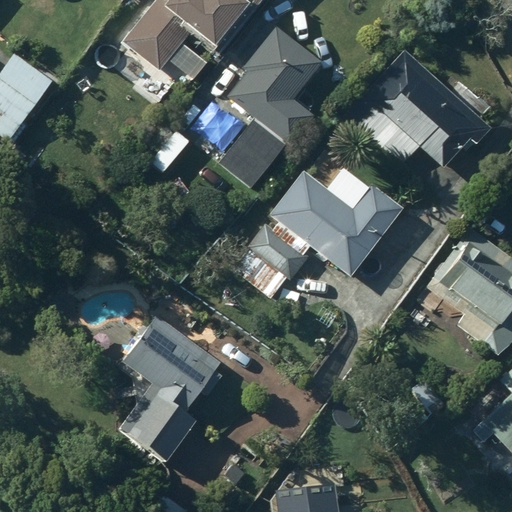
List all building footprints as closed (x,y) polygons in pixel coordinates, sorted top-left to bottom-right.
[(155,0),(121,43),(158,73),(185,38),(208,56),(242,13),(248,17),(261,0),(155,0)] [(272,33),(242,73),(245,75),(224,101),(257,126),(250,135),(247,132),(217,170),(249,194),(284,149),(287,151),(311,121),(290,105),(318,69),(272,33)] [(182,51),(174,62),(175,70),(169,77),(185,89),(189,83),(191,85),(204,68),(182,51)] [(447,96),(399,56),(350,115),(339,106),(332,114),(400,171),(416,151),(442,173),(466,144),(474,150),(488,133),(476,124),(488,109),(458,83),(447,96)] [(10,59),(0,73),(0,140),(6,145),(7,143),(12,147),(24,129),(20,126),(48,86),(10,59)] [(8,161),(17,168),(22,161),(14,154),(8,161)] [(306,260),(301,257),(306,250),(348,281),(399,213),(369,190),(356,207),(325,184),(320,191),(299,175),(265,219),(274,226),(269,233),(263,228),(229,274),(268,304),(285,282),(288,284),(306,260)] [(114,214),(105,228),(119,237),(128,223),(114,214)] [(461,321),(455,330),(496,360),(505,350),(511,340),(511,305),(511,304),(511,265),(467,233),(423,293),(461,321)] [(136,343),(118,368),(148,389),(137,406),(136,405),(114,435),(161,469),(191,427),(180,419),(197,396),(203,400),(218,380),(211,375),(217,367),(153,321),(145,332),(141,329),(133,340),(136,343)] [(511,371),(502,381),(499,378),(466,409),(480,426),(471,434),(490,455),(499,447),(510,459),(511,456),(511,371)] [(429,388),(414,398),(427,418),(442,408),(429,388)] [(271,511),(333,511),(332,502),(272,509),(271,511)]
